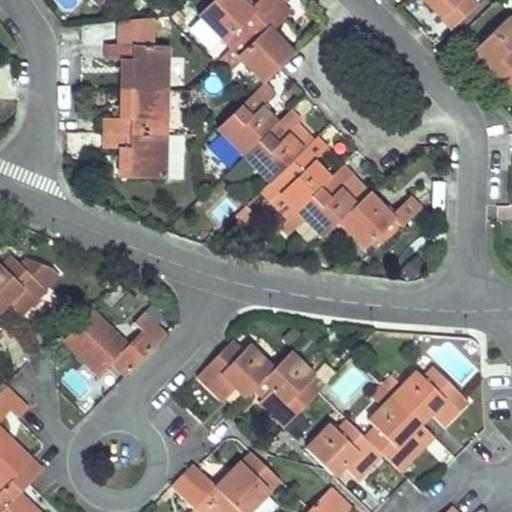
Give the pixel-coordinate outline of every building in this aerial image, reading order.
[(231,50),(260,22),(280,3),(277,0),(260,0),(250,10),(241,0),(214,0),(198,15),(199,17),(221,40),(231,50)] [(423,0),(433,10),(436,6),(445,16),(442,19),(452,30),(478,6),(471,0),(461,0),(460,0),(423,0)] [(280,3),(260,22),(231,50),(263,84),(279,69),(294,55),(272,32),(290,14),(280,3)] [(433,10),(442,19),(445,16),(436,6),(433,10)] [(511,89),(511,21),(509,18),(473,52),(490,70),(486,73),(497,84),(500,81),(510,91),(511,89)] [(122,59),(121,89),(167,90),(168,45),(106,44),(106,58),(122,59)] [(243,157),(277,124),(261,107),(274,96),(263,84),(216,129),(243,157)] [(167,90),(121,89),(120,118),(104,118),(104,133),(166,134),(167,90)] [(300,122),(290,111),(277,124),(243,157),(225,174),(235,185),(253,168),(267,183),(269,185),(303,152),(316,139),(299,123),(300,122)] [(166,134),(104,133),(103,149),(119,149),(119,179),(164,179),(166,134)] [(316,139),(303,152),(269,185),(260,194),(286,221),(295,212),(329,179),(314,162),(327,150),(317,139),(316,139)] [(353,177),(343,166),(329,179),(295,212),(298,214),(320,237),(322,239),(338,223),(356,206),(368,194),(352,177),(353,177)] [(356,206),(338,223),(365,250),(375,240),(382,247),(420,209),(409,199),(391,216),(368,193),(368,194),(356,206)] [(52,271),(25,258),(19,265),(9,255),(0,265),(0,305),(5,300),(11,306),(18,312),(42,288),(39,285),(52,271)] [(56,275),(52,271),(39,285),(42,288),(56,275)] [(46,293),(42,288),(18,312),(22,317),(46,293)] [(65,339),(70,344),(75,349),(72,351),(98,377),(111,364),(124,377),(151,349),(140,338),(128,349),(108,330),(111,328),(93,310),(65,339)] [(144,333),(150,338),(156,344),(166,333),(144,312),(133,322),(144,333)] [(150,338),(144,333),(140,338),(151,349),(156,344),(150,338)] [(264,379),(273,370),(248,345),(241,352),(231,342),(199,375),(225,400),(238,387),(247,396),(264,379)] [(290,352),(273,370),(264,379),(273,388),(260,401),(286,426),(318,393),(307,383),(314,376),(302,364),(290,352)] [(354,368),(332,389),(345,403),(367,382),(354,368)] [(381,386),(391,396),(418,422),(427,413),(439,425),(465,400),(432,368),(422,378),(415,372),(401,386),(391,375),(381,386)] [(0,400),(7,408),(12,413),(17,418),(28,407),(5,386),(0,390),(0,400)] [(418,422),(391,396),(367,421),(373,428),(364,438),(379,453),(396,469),(421,444),(415,438),(409,432),(418,422)] [(0,483),(4,487),(32,458),(13,440),(11,442),(0,430),(0,414),(2,412),(0,410),(0,483)] [(379,453),(364,438),(346,420),(345,420),(335,431),(329,424),(304,449),(327,471),(331,476),(341,466),(354,479),(379,453)] [(277,480),(263,466),(249,452),(231,470),(235,474),(219,490),(206,502),(216,511),(250,511),(270,493),(268,490),(277,480)] [(32,458),(4,487),(0,491),(0,506),(2,509),(0,510),(0,511),(40,511),(37,509),(35,511),(18,495),(29,484),(43,469),(38,463),(32,458)] [(200,495),(211,483),(193,464),(181,477),(200,495)] [(216,511),(206,502),(200,495),(181,477),(170,488),(195,511),(216,511)] [(219,490),(211,483),(200,495),(206,502),(219,490)] [(333,511),(350,511),(352,510),(330,488),(308,509),(305,511),(325,511),(326,511),(330,508),(333,511)]
